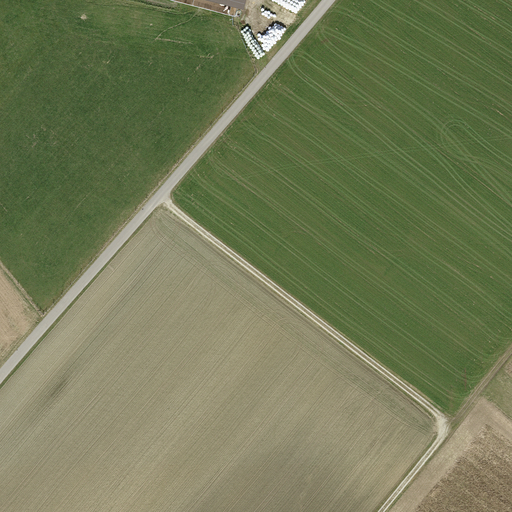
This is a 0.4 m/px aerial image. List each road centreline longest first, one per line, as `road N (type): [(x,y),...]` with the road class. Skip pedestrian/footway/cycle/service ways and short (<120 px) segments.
road 1 (unclassified): [(0,378),(331,0)]
road 2 (track): [(159,199),(452,426)]
